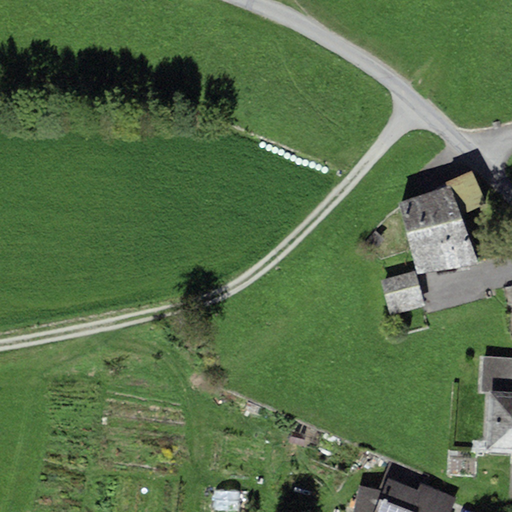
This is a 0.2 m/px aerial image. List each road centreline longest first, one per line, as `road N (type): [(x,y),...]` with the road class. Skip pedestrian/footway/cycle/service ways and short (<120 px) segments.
road 1 (track): [(0,351),(240,292),(328,220),(419,105)]
road 2 (unclassified): [(511,193),(374,68),(247,0)]
